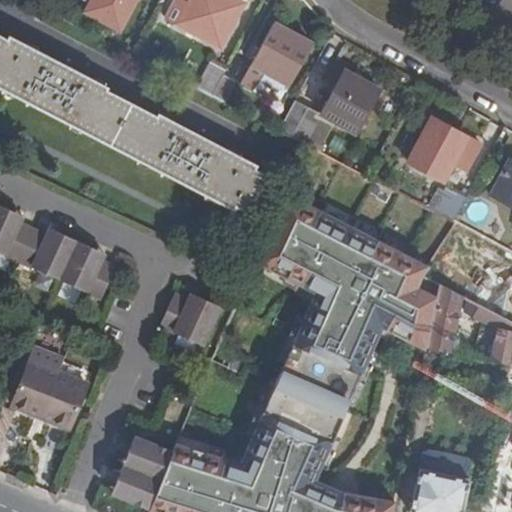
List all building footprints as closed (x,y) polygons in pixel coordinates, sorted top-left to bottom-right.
[(31,0),(31,2),(43,8),(47,0),(31,0)] [(91,0),(85,12),(120,31),(136,0),(91,0)] [(175,0),(166,18),(220,48),(244,4),(237,0),(175,0)] [(252,91),(263,71),(290,85),(308,50),(270,29),(240,85),(247,88),(252,91)] [(0,37),(0,87),(233,208),(234,205),(247,211),(266,175),(253,169),(255,166),(159,115),(157,118),(105,90),(106,88),(10,37),(8,41),(0,37)] [(212,97),(224,75),(226,70),(210,61),(196,88),(212,97)] [(320,115),(334,122),(355,134),(380,89),(331,62),(324,74),(338,82),(320,115)] [(224,75),(212,97),(225,103),(237,82),(224,75)] [(308,137),(320,115),(295,100),(277,131),(309,147),(318,152),(322,145),(308,137)] [(322,145),(334,122),(320,115),(308,137),(322,145)] [(461,149),(471,155),(474,156),(481,144),(432,117),(408,162),(443,181),(452,164),(461,149)] [(463,170),(471,155),(461,149),(452,164),(463,170)] [(511,160),(510,160),(491,194),(511,205),(511,160)] [(453,222),(467,197),(453,190),(451,193),(438,187),(428,205),(426,208),(453,222)] [(176,440),(149,511),(390,511),(393,501),(339,489),(332,495),(312,485),(383,326),(426,348),(427,343),(439,284),(423,275),(428,267),(287,194),(256,260),(317,292),(243,462),(176,440)] [(0,252),(101,299),(116,265),(102,259),(105,253),(50,228),(48,234),(20,221),(23,215),(0,204),(0,252)] [(427,343),(450,348),(461,295),(439,284),(427,343)] [(189,297),(187,301),(173,295),(159,326),(202,346),(203,344),(220,308),(191,294),(189,297)] [(511,361),(511,321),(479,305),(473,317),(482,321),(496,329),(490,358),(511,363),(511,361)] [(48,413),(45,419),(70,429),(87,385),(30,362),(12,405),(37,415),(39,410),(48,413)] [(37,415),(45,419),(48,413),(39,410),(37,415)] [(120,495),(142,440),(133,436),(111,491),(120,495)] [(171,452),(142,440),(136,455),(139,456),(129,481),(126,480),(120,495),(149,507),(171,452)] [(468,458),(430,450),(423,453),(409,511),(461,511),(469,480),(473,465),(468,458)] [(511,511),(511,495),(496,492),(492,511),(511,511)]
